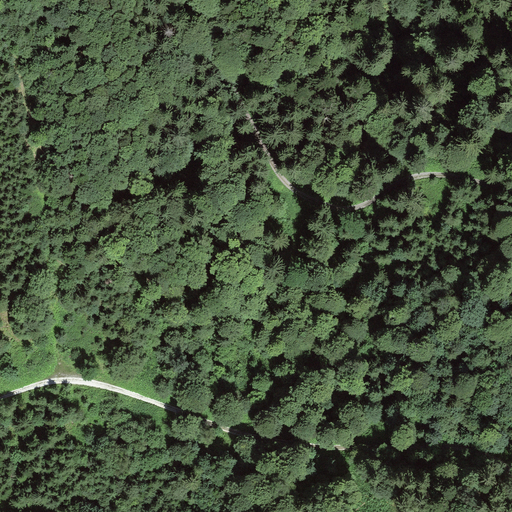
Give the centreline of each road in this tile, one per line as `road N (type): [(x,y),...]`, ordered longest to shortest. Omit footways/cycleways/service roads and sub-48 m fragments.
road 1 (track): [(511,467),(457,445),(294,441),(234,429),(104,381),(62,378),(0,393)]
road 2 (track): [(511,185),(418,173),(346,202),(294,190),(247,122),(185,0)]
